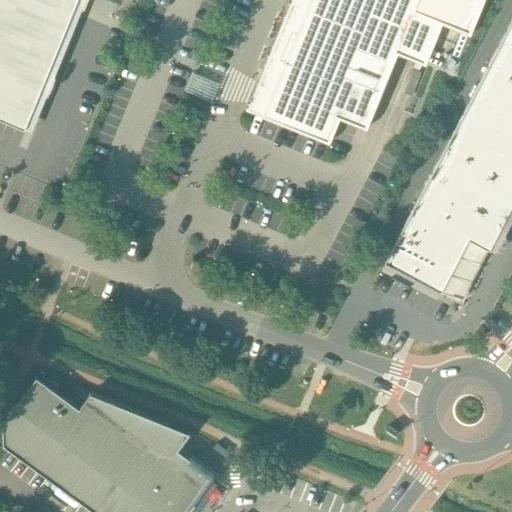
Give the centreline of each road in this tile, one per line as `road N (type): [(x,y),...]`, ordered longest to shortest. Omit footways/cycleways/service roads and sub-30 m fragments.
road 1 (secondary): [(491,377),(463,369),(436,381),(425,416),(443,444)]
road 2 (secondary): [(443,444),(466,452),(498,437),(507,399),(491,377)]
